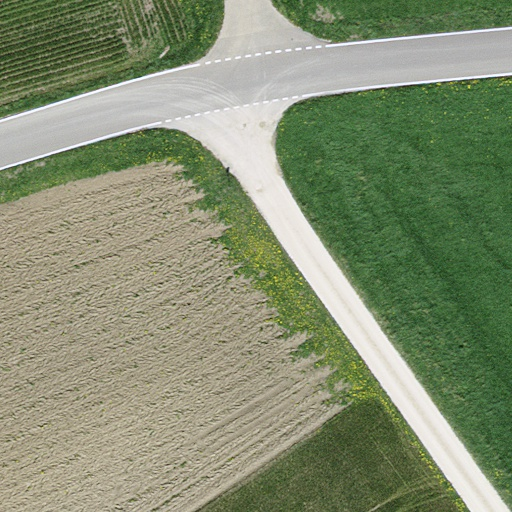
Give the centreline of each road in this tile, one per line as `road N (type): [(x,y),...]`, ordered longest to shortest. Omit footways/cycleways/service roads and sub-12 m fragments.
road 1 (residential): [(261,92),(248,170),(494,511)]
road 2 (tertiary): [(0,156),(261,92)]
road 3 (tertiary): [(261,92),(511,64)]
